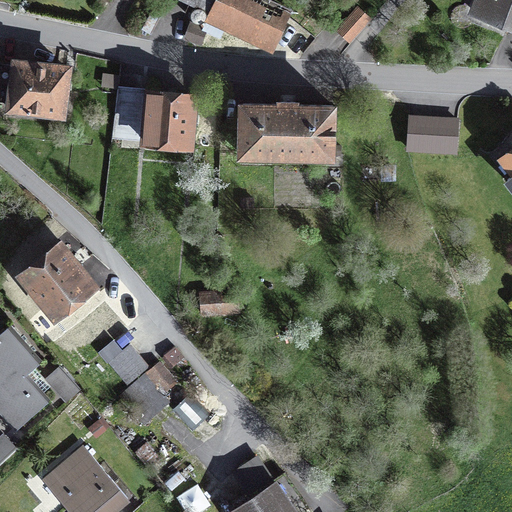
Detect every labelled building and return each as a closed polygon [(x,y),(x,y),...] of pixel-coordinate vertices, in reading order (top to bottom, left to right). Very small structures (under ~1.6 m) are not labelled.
[(193,0),(214,10),(218,0),(193,0)] [(256,0),(218,0),(214,10),(274,39),(286,14),(256,0)] [(511,0),(477,0),(474,11),(511,25),(511,0)] [(338,30),(349,40),(369,18),(358,8),(338,30)] [(192,23),(187,38),(200,42),(205,28),(192,23)] [(0,62),(0,102),(11,104),(10,107),(61,113),(67,67),(16,61),(16,64),(0,62)] [(118,88),(112,138),(189,144),(193,95),(118,88)] [(331,154),(333,105),(242,103),(241,152),(331,154)] [(458,120),(409,117),(407,147),(456,151),(458,120)] [(93,284),(61,243),(22,274),(54,315),(93,284)] [(220,291),(200,293),(202,313),(236,310),(235,295),(221,297),(220,291)] [(0,407),(16,426),(48,398),(26,372),(40,359),(10,325),(0,333),(0,407)] [(149,365),(130,343),(108,361),(127,383),(149,365)] [(175,345),(164,354),(173,364),(183,356),(175,345)] [(163,391),(175,381),(159,362),(147,371),(163,391)] [(47,376),(67,399),(79,388),(59,366),(47,376)] [(145,373),(121,394),(144,421),(169,399),(145,373)] [(84,400),(76,407),(80,413),(89,406),(84,400)] [(0,462),(11,452),(0,441),(0,462)] [(84,446),(47,477),(74,509),(71,511),(72,511),(110,511),(128,497),(84,446)] [(301,511),(309,507),(288,475),(234,511),(301,511)]
